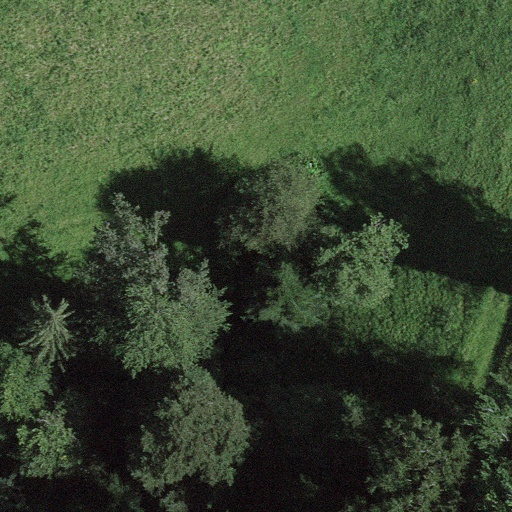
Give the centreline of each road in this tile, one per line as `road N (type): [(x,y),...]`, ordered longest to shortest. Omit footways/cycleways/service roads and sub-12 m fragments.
road 1 (track): [(511,277),(415,511)]
road 2 (track): [(210,511),(316,340)]
